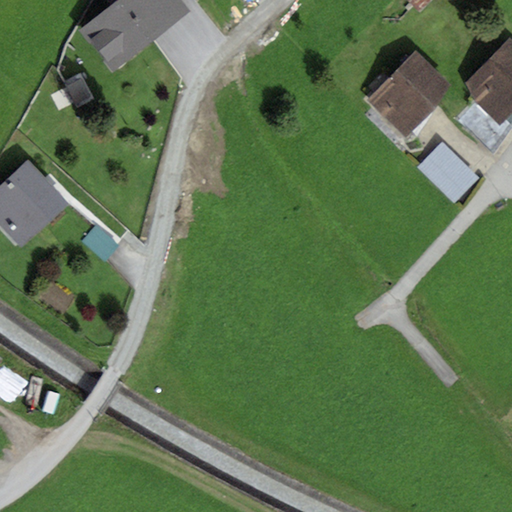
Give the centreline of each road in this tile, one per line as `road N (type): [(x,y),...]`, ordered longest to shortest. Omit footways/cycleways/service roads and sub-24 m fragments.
road 1 (unclassified): [(0,501),(70,435),(123,358),(150,284),(187,109),(225,48),(278,0)]
road 2 (residential): [(503,180),(390,312)]
